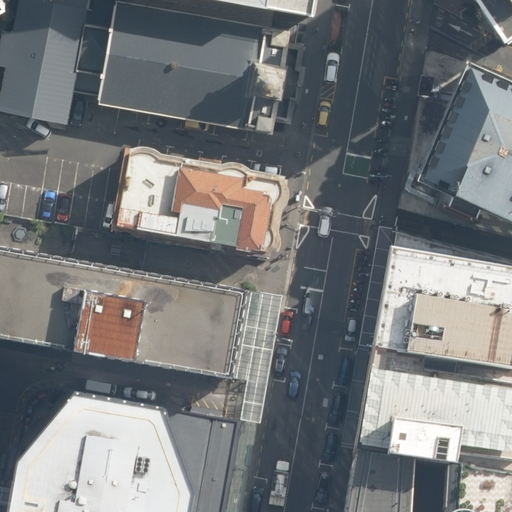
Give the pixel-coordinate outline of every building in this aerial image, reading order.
[(103,75),(97,104),(274,137),(278,120),(292,122),(305,50),(287,47),(289,35),(119,4),(114,29),(87,24),(91,0),(18,0),(13,28),(1,26),(0,33),(0,67),(5,69),(0,98),(0,110),(68,123),(77,70),(103,75)] [(0,0),(0,14),(13,7),(8,0),(0,0)] [(218,0),(312,16),(314,0),(218,0)] [(511,0),(469,0),(503,49),(511,42),(511,0)] [(492,56),(468,70),(427,50),(400,210),(511,238),(511,42),(503,49),(492,56)] [(285,174),(131,147),(117,221),(273,248),(279,238),(280,229),(277,220),(281,197),(288,191),(289,182),(285,174)] [(372,348),(511,371),(511,267),(392,245),(372,348)] [(0,344),(240,388),(257,292),(0,246),(0,344)] [(285,297),(257,292),(240,388),(247,389),(241,422),(261,425),(285,297)] [(511,371),(372,348),(353,452),(399,458),(467,467),(511,472),(511,371)] [(170,388),(82,372),(25,441),(11,511),(193,511),(200,477),(170,388)] [(511,511),(511,472),(467,467),(399,458),(353,452),(343,511),(511,511)]
